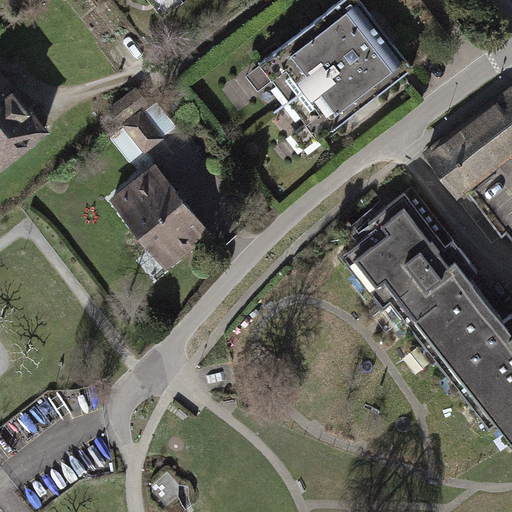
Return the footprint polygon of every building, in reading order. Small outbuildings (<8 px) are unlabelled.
[(412,68),(360,0),(345,0),(245,76),(257,92),(267,85),(295,123),(287,129),(303,150),(412,68)] [(0,173),(53,131),(1,65),(0,65),(0,173)] [(511,83),(423,150),(457,196),(511,155),(511,83)] [(121,126),(124,124),(143,111),(151,106),(140,90),(110,110),(121,126)] [(124,124),(146,153),(164,139),(143,111),(124,124)] [(216,235),(156,161),(107,198),(169,270),(216,235)] [(412,207),(353,256),(507,443),(511,438),(511,314),(505,320),(412,207)]
